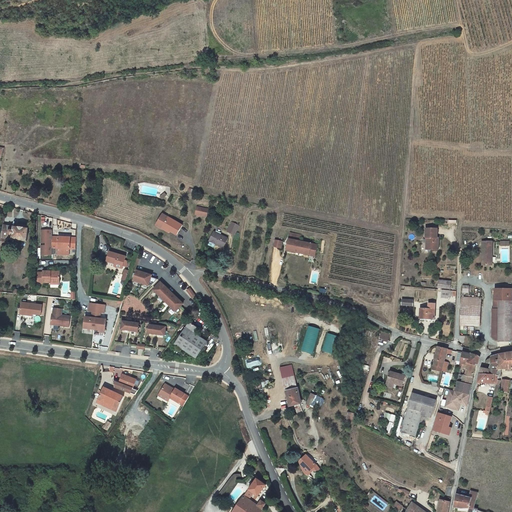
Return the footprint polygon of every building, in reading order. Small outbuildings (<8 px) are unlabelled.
[(209,209),(197,207),(196,214),(207,217),(209,209)] [(162,229),(163,227),(170,231),(177,235),(182,225),(176,222),(177,220),(164,212),(156,225),(162,229)] [(235,235),(239,226),(232,222),(227,231),(235,235)] [(11,226),(4,225),(1,245),(7,246),(8,239),(27,242),(29,229),(14,226),(13,230),(10,230),(11,226)] [(426,238),(428,238),(428,247),(432,247),(432,249),(438,249),(438,238),(437,238),(437,229),(426,229),(426,238)] [(52,230),(41,230),(41,242),(46,242),(46,246),(41,246),(41,255),(51,255),(52,230)] [(52,230),(51,255),(52,255),(54,255),(54,254),(55,254),(55,248),(58,248),(58,254),(63,255),(63,237),(58,237),(58,239),(52,239),(52,237),(52,230)] [(223,247),(227,238),(214,232),(210,241),(208,245),(214,248),(216,244),(223,247)] [(301,236),(290,234),(289,239),(288,243),(289,243),(289,245),(288,245),(286,251),(296,252),(303,253),(303,254),(309,255),(311,244),(300,241),(301,236)] [(71,238),(63,237),(63,255),(69,255),(70,249),(76,249),(76,240),(71,240),(71,238)] [(484,254),(484,265),(492,265),(492,242),(482,242),(482,254),(484,254)] [(317,245),(311,244),(309,255),(315,256),(317,245)] [(126,257),(110,252),(107,261),(115,264),(114,266),(117,267),(117,264),(121,266),(120,268),(122,269),(123,266),(125,260),(126,257)] [(141,283),(145,273),(139,271),(139,273),(136,273),(136,274),(135,277),(134,281),(141,283)] [(43,273),(37,272),(37,284),(44,284),(44,282),(51,283),(60,283),(60,272),(43,272),(43,273)] [(150,274),(145,273),(141,283),(151,287),(158,279),(151,277),(149,277),(150,274)] [(439,280),(438,288),(451,289),(451,281),(439,280)] [(159,284),(153,290),(159,296),(166,288),(163,284),(161,286),(159,284)] [(166,288),(159,296),(165,301),(171,295),(169,293),(170,291),(166,288)] [(450,296),(453,296),(453,291),(450,291),(441,290),(441,298),(450,299),(450,296)] [(494,303),(494,339),(496,340),(498,340),(498,341),(511,341),(511,290),(495,290),(494,301),(499,301),(499,303),(494,303)] [(172,296),(171,295),(165,301),(170,306),(178,298),(174,295),(172,296)] [(182,302),(178,298),(170,306),(171,307),(175,311),(176,312),(182,305),(180,304),(182,302)] [(470,309),(481,310),(481,298),(469,298),(468,304),(462,304),(461,304),(461,311),(470,312),(470,309)] [(43,305),(22,303),(20,314),(26,315),(26,313),(33,314),(41,315),(43,305)] [(105,305),(90,303),(89,311),(92,311),(101,313),(104,313),(105,305)] [(52,314),(51,323),(60,324),(59,326),(69,327),(70,317),(61,316),(62,309),(54,308),(53,314),(52,314)] [(420,308),(419,319),(435,319),(435,309),(420,308)] [(470,312),(461,311),(461,325),(480,326),(481,310),(470,309),(470,312)] [(91,318),(85,317),(84,328),(105,331),(106,320),(100,319),(91,318)] [(130,329),(131,322),(122,321),(121,330),(128,331),(128,329),(130,329)] [(131,322),(130,329),(131,329),(131,331),(138,332),(139,324),(131,322)] [(190,322),(175,344),(196,358),(207,342),(196,335),(200,329),(190,322)] [(149,325),(148,333),(155,334),(155,333),(157,333),(158,326),(149,325)] [(166,327),(158,326),(157,333),(158,333),(158,334),(165,335),(166,327)] [(308,326),(303,352),(314,354),(319,328),(308,326)] [(388,341),(390,335),(382,331),(379,338),(388,341)] [(333,354),(336,335),(326,333),(323,352),(333,354)] [(435,355),(434,366),(442,368),(443,368),(444,361),(447,353),(447,349),(437,347),(435,355)] [(499,387),(499,381),(501,369),(511,367),(511,351),(490,355),(491,357),(485,359),(484,362),(490,363),(489,368),(480,367),(480,368),(479,373),(496,375),(495,383),(495,386),(499,387)] [(463,363),(461,369),(466,368),(467,363),(470,354),(463,353),(461,363),(463,363)] [(470,354),(467,363),(476,365),(477,358),(479,359),(479,358),(478,356),(470,354)] [(459,374),(457,381),(471,385),(476,365),(467,363),(466,368),(466,369),(468,369),(466,376),(459,374)] [(286,390),(297,387),(292,366),(281,368),(286,390)] [(390,373),(388,384),(401,387),(404,376),(390,373)] [(477,381),(495,383),(496,375),(479,373),(477,381)] [(136,380),(122,374),(120,382),(119,383),(114,382),(115,387),(131,393),(133,389),(136,380)] [(458,384),(455,391),(469,395),(471,385),(457,381),(457,382),(458,384)] [(175,390),(165,384),(160,393),(170,399),(170,398),(184,406),(189,397),(175,389),(175,390)] [(124,396),(105,387),(98,402),(104,405),(105,401),(113,405),(111,408),(117,411),(124,396)] [(297,389),(287,391),(290,406),(295,405),(298,414),(303,412),(300,404),(301,404),(297,389)] [(469,395),(455,391),(450,390),(447,404),(452,405),(451,408),(459,410),(460,404),(467,406),(469,395)] [(170,399),(160,393),(158,395),(168,401),(170,399)] [(432,415),(436,400),(411,393),(400,433),(416,437),(423,413),(432,415)] [(310,406),(316,408),(322,398),(311,394),(309,398),(313,400),(310,406)] [(482,414),(488,416),(492,397),(488,396),(485,410),(482,410),(482,414)] [(346,420),(354,423),(357,414),(349,412),(346,420)] [(386,430),(391,432),(396,416),(386,413),(384,421),(388,422),(386,430)] [(439,413),(434,429),(450,433),(451,426),(449,426),(452,416),(439,413)] [(306,455),(300,461),(300,463),(300,465),(302,471),(306,474),(310,470),(312,471),(314,473),(317,472),(319,471),(306,455)] [(264,487),(255,480),(248,492),(257,498),(264,487)] [(468,503),(475,504),(478,493),(473,492),(473,494),(470,493),(469,498),(468,503)] [(483,511),(474,508),(475,504),(468,503),(469,498),(456,494),(454,507),(453,510),(473,511),(472,511),(483,511)] [(256,506),(243,497),(233,511),(259,511),(264,505),(260,501),(256,506)] [(446,511),(449,499),(447,499),(446,502),(444,501),(444,498),(439,497),(436,511),(446,511)] [(396,502),(393,506),(400,511),(403,506),(396,502)] [(424,511),(412,503),(408,510),(410,511),(424,511)]
